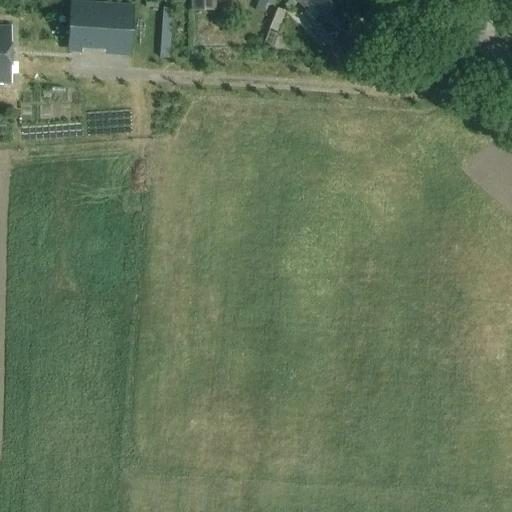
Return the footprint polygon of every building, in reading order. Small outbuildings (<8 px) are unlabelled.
[(189,0),(190,11),(215,11),(214,0),(189,0)] [(293,0),(304,11),(309,5),(321,18),(310,29),(328,48),(342,35),(336,29),(346,19),(334,5),(339,0),(293,0)] [(69,2),(66,53),(80,54),(80,50),(105,51),(105,56),(130,57),(134,6),(69,2)] [(0,84),(9,85),(11,30),(0,29),(0,84)] [(341,61),(356,45),(347,36),(332,52),(341,61)] [(472,65),(481,75),(488,69),(478,59),(472,65)] [(143,108),(144,86),(33,86),(33,99),(23,98),(23,125),(65,126),(64,134),(88,134),(88,108),(143,108)]
